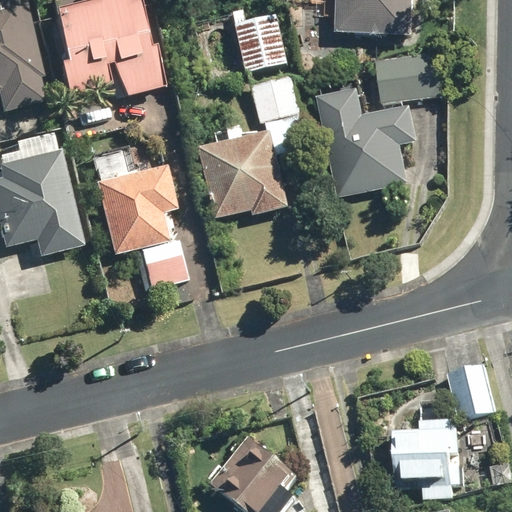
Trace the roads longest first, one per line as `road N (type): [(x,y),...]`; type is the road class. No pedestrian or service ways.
road 1 (residential): [(511,293),(0,419)]
road 2 (unknown): [(319,373),(352,511)]
